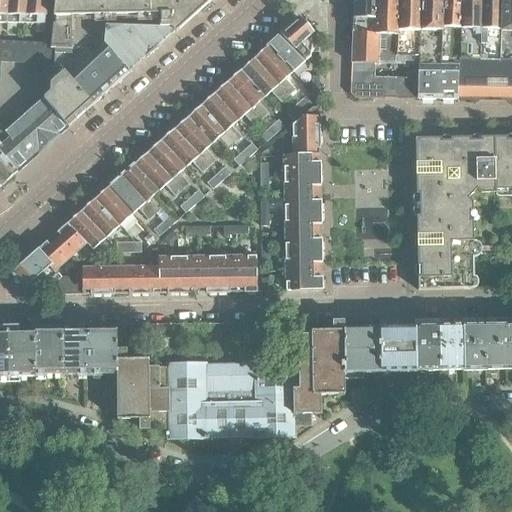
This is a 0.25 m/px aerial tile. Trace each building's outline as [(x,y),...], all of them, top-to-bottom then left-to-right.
[(0,0),(0,23),(7,24),(9,0),(0,0)] [(26,24),(26,23),(27,0),(9,0),(7,24),(26,24)] [(27,0),(26,23),(45,23),(46,0),(27,0)] [(54,14),(55,0),(46,0),(45,23),(44,32),(43,43),(51,44),(52,33),(52,31),(53,31),(54,16),(53,16),(54,14)] [(213,0),(55,0),(54,14),(53,16),(54,16),(53,31),(52,31),(52,33),(51,44),(51,48),(50,50),(53,50),(52,65),(51,74),(58,68),(65,76),(103,42),(101,40),(101,23),(168,25),(175,33),(176,34),(180,31),(197,15),(200,13),(211,2),(213,0)] [(376,34),(377,0),(353,0),(354,3),(353,16),(353,19),(352,33),(376,34)] [(377,0),(377,20),(376,34),(399,35),(399,30),(399,0),(377,0)] [(420,0),(399,0),(399,30),(420,30),(420,0)] [(420,0),(420,30),(420,64),(457,64),(457,59),(451,59),(441,58),(443,0),(420,0)] [(461,0),(443,0),(441,58),(451,59),(451,28),(461,28),(461,0)] [(480,59),(481,0),(461,0),(461,28),(461,59),(480,59)] [(501,59),(502,0),(481,0),(480,59),(501,59)] [(511,0),(502,0),(501,59),(511,59),(511,0)] [(281,36),(305,64),(307,63),(307,62),(310,59),(310,53),(318,53),(318,41),(299,20),(281,36)] [(175,34),(175,33),(168,25),(101,23),(101,40),(103,42),(130,73),(131,74),(175,34)] [(399,35),(376,34),(352,33),(351,64),(375,65),(405,65),(405,56),(398,56),(399,35)] [(281,36),(268,48),(292,76),(305,64),(281,36)] [(14,63),(16,41),(3,41),(1,62),(14,63)] [(27,63),(29,42),(16,41),(14,63),(27,63)] [(39,64),(42,43),(29,42),(27,63),(39,64)] [(93,106),(130,73),(103,42),(65,76),(93,106)] [(52,65),(53,50),(50,50),(51,48),(51,44),(43,43),(42,43),(39,64),(52,65)] [(292,76),(268,48),(255,59),(289,97),(296,91),(287,81),(292,76)] [(420,64),(420,56),(405,56),(405,65),(420,65),(420,64)] [(255,59),(242,71),(266,98),(272,93),(282,103),(289,97),(255,59)] [(511,100),(511,59),(501,59),(480,59),(461,59),(459,59),(457,100),(511,100)] [(351,64),(351,75),(375,75),(375,65),(351,64)] [(420,65),(420,74),(420,100),(457,100),(457,64),(420,64),(420,65)] [(58,68),(51,74),(50,94),(43,99),(68,128),(93,107),(65,76),(58,68)] [(266,98),(242,71),(228,82),(262,120),(269,114),(259,104),(266,98)] [(407,74),(407,78),(407,100),(420,100),(420,74),(407,74)] [(375,75),(351,75),(350,85),(375,85),(375,78),(375,75)] [(375,78),(375,85),(375,100),(386,100),(386,78),(375,78)] [(397,78),(386,78),(386,100),(396,100),(397,78)] [(407,78),(397,78),(396,100),(407,100),(407,78)] [(262,120),(228,82),(215,94),(239,122),(246,116),(255,126),(262,120)] [(375,85),(350,85),(350,94),(355,99),(375,100),(375,85)] [(239,122),(215,94),(201,107),(234,144),(241,138),(232,127),(239,122)] [(31,162),(68,129),(68,128),(43,99),(43,100),(40,96),(3,129),(30,162),(31,162)] [(297,106),(302,112),(311,104),(306,98),(297,106)] [(302,112),(297,106),(288,113),(293,120),(302,112)] [(234,144),(201,107),(187,119),(211,146),(219,139),(227,149),(234,144)] [(292,137),(321,137),(320,125),(319,125),(319,108),(311,108),(292,125),(292,137)] [(187,119),(176,129),(209,167),(216,161),(206,150),(211,146),(187,119)] [(270,129),(275,135),(285,127),(279,121),(270,129)] [(30,162),(3,129),(0,125),(0,151),(18,173),(30,162)] [(176,129),(162,141),(185,168),(192,162),(202,173),(209,167),(176,129)] [(275,135),(270,129),(261,137),(266,143),(275,135)] [(321,148),(321,137),(292,137),(293,156),(320,155),(320,148),(321,148)] [(511,137),(415,139),(418,265),(419,291),(475,290),(472,195),(511,193),(511,137)] [(179,173),(185,168),(162,141),(149,153),(172,179),(182,191),(189,185),(179,173)] [(252,145),(242,154),(248,160),(258,151),(252,145)] [(18,173),(0,151),(0,175),(7,183),(14,176),(18,173)] [(172,179),(149,153),(135,165),(159,191),(165,185),(176,197),(182,191),(172,179)] [(248,160),(242,154),(234,161),(240,167),(248,160)] [(320,155),(293,156),(284,156),(284,176),(321,175),(321,164),(320,164),(320,155)] [(159,191),(135,165),(122,176),(145,202),(156,214),(163,208),(152,196),(159,191)] [(260,177),(268,176),(268,165),(260,165),(260,177)] [(217,176),(222,182),(232,174),(226,168),(217,176)] [(322,187),(321,175),(284,176),(284,196),(321,195),(321,187),(322,187)] [(145,202),(122,176),(109,188),(132,214),(139,208),(149,220),(156,214),(145,202)] [(222,182),(217,176),(208,184),(213,190),(222,182)] [(268,176),(260,177),(260,189),(269,189),(268,176)] [(109,188),(97,198),(120,224),(132,214),(109,188)] [(199,192),(190,200),(195,206),(204,198),(199,192)] [(321,202),(321,195),(284,196),(285,215),(322,214),(322,202),(321,202)] [(97,198),(83,211),(107,238),(121,225),(120,224),(97,198)] [(186,214),(195,206),(190,200),(181,207),(186,214)] [(261,216),(269,216),(269,202),(260,203),(261,216)] [(107,238),(83,211),(68,224),(86,244),(93,251),(107,238)] [(322,226),(322,214),(285,215),(285,234),(322,234),(321,226),(322,226)] [(163,223),(169,229),(178,221),(172,215),(163,223)] [(269,216),(261,216),(261,227),(270,227),(269,216)] [(169,229),(163,223),(154,231),(160,237),(169,229)] [(86,244),(68,224),(53,237),(71,258),(86,244)] [(236,235),(236,227),(224,228),(224,236),(236,235)] [(236,227),(236,235),(248,235),(248,227),(236,227)] [(198,236),(198,228),(186,228),(186,236),(198,236)] [(209,228),(198,228),(198,236),(210,236),(209,228)] [(174,232),(165,241),(171,247),(179,239),(174,232)] [(322,241),(322,234),(285,234),(286,254),(323,253),(323,241),(322,241)] [(143,241),(149,246),(155,241),(149,235),(143,241)] [(71,258),(53,237),(37,251),(55,272),(71,258)] [(261,254),(270,254),(270,241),(261,241),(261,254)] [(129,253),(129,243),(117,243),(118,253),(129,253)] [(141,243),(136,243),(129,243),(129,253),(141,253),(141,243)] [(46,291),(61,278),(55,272),(37,251),(11,275),(14,278),(13,279),(12,280),(12,281),(12,282),(12,283),(12,284),(12,286),(13,287),(14,288),(15,288),(16,288),(17,289),(20,288),(21,288),(22,287),(25,290),(36,280),(46,291)] [(323,265),(323,253),(286,254),(286,273),(322,272),(322,265),(323,265)] [(270,254),(261,254),(262,265),(270,265),(270,254)] [(237,292),(236,257),(217,258),(218,294),(229,294),(229,292),(237,292)] [(257,257),(236,257),(237,292),(245,292),(245,293),(258,293),(257,257)] [(158,259),(158,266),(160,266),(161,293),(168,293),(168,295),(180,295),(179,258),(158,259)] [(198,258),(179,258),(180,295),(191,295),(191,293),(199,293),(198,258)] [(217,258),(198,258),(199,293),(207,293),(207,294),(218,294),(217,258)] [(160,266),(158,266),(141,267),(142,296),(153,295),(153,294),(161,293),(160,266)] [(82,268),(82,269),(82,295),(91,295),(91,297),(103,296),(103,267),(82,268)] [(122,267),(103,267),(103,296),(115,296),(115,294),(122,294),(122,267)] [(142,296),(141,267),(122,267),(122,294),(130,294),(130,296),(142,296)] [(61,278),(46,291),(50,296),(82,295),(82,269),(76,270),(67,278),(61,278)] [(322,272),(286,273),(287,292),(324,291),(324,279),(323,279),(322,272)] [(271,280),(262,280),(262,293),(271,292),(271,280)] [(482,319),(463,319),(463,327),(464,372),(486,371),(485,327),(482,327),(482,319)] [(507,371),(506,319),(488,319),(489,327),(485,327),(486,371),(507,371)] [(415,320),(380,321),(381,373),(416,373),(415,320)] [(439,320),(415,320),(416,373),(441,372),(439,320)] [(464,372),(463,327),(449,328),(449,320),(439,320),(441,372),(464,372)] [(344,380),(344,330),(343,321),(333,322),(333,331),(311,332),(311,336),(298,336),(299,362),(293,362),(294,414),(311,415),(321,414),(320,396),(345,396),(344,380)] [(358,330),(358,321),(344,321),(344,330),(344,380),(363,379),(363,374),(381,373),(380,321),(371,321),(371,329),(358,330)] [(86,377),(85,332),(85,326),(61,326),(61,333),(62,375),(80,375),(80,377),(86,377)] [(292,326),(264,327),(264,339),(292,338),(292,326)] [(8,328),(0,327),(0,379),(9,380),(8,328)] [(35,327),(8,328),(9,380),(20,380),(20,377),(36,377),(35,333),(35,327)] [(117,374),(117,351),(116,332),(85,332),(86,377),(100,377),(100,375),(117,374)] [(62,375),(61,333),(35,333),(36,377),(45,377),(45,376),(62,375)] [(164,390),(164,369),(144,369),(144,361),(127,361),(127,350),(117,351),(117,374),(118,408),(118,421),(137,421),(137,431),(166,430),(166,390),(164,390)] [(294,414),(293,362),(164,365),(164,369),(164,390),(166,390),(166,430),(168,430),(168,441),(295,438),(295,427),(311,426),(311,415),(294,414)] [(118,421),(118,408),(105,408),(106,415),(118,421)]
